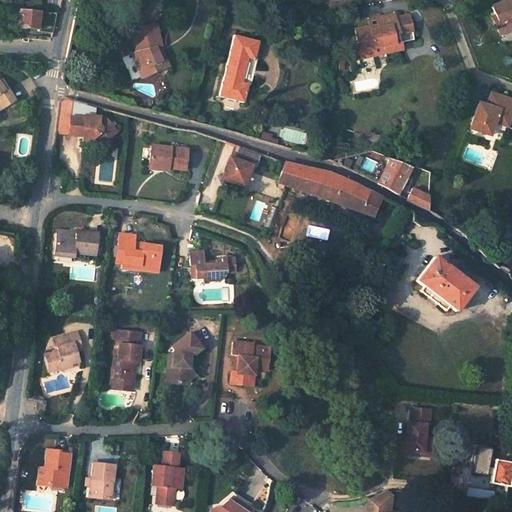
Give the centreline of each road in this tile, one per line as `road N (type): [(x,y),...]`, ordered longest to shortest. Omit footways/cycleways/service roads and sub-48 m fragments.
road 1 (tertiary): [(67,0),(47,91),(0,467)]
road 2 (unknown): [(319,504),(391,482),(398,409)]
